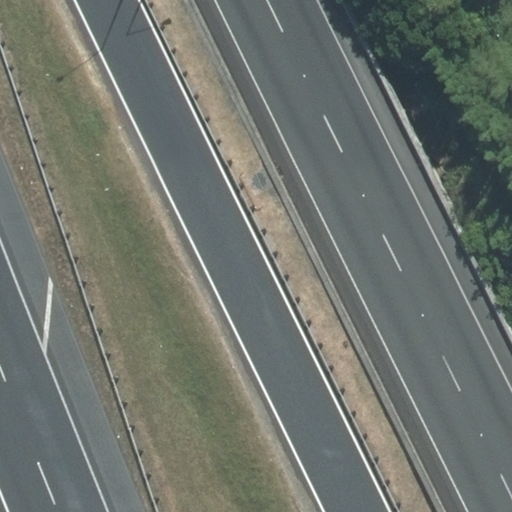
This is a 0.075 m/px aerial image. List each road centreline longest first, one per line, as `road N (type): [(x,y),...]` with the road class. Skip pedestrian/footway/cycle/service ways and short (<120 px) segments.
road 1 (motorway): [(113,0),(363,511)]
road 2 (motorway): [(0,371),(56,511)]
